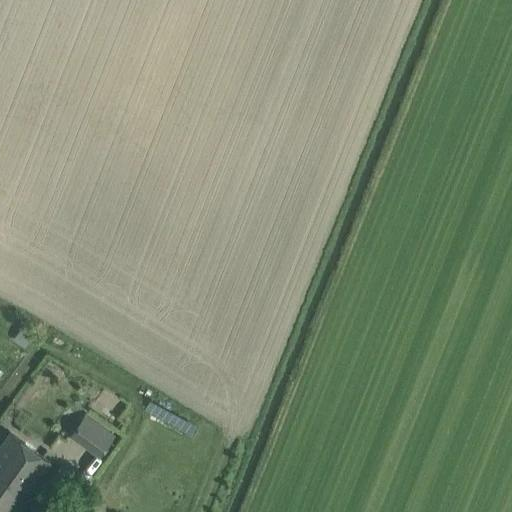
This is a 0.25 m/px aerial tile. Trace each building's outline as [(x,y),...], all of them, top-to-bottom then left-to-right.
[(24,325),(14,338),(25,346),(36,333),(24,325)] [(69,435),(88,448),(103,426),(85,413),(69,435)] [(103,426),(88,448),(100,457),(115,435),(103,426)] [(9,432),(0,444),(0,511),(13,511),(51,461),(9,432)] [(98,498),(87,492),(82,503),(93,508),(98,498)]
